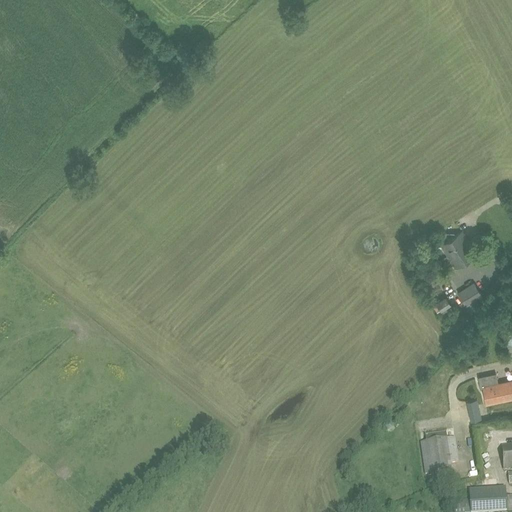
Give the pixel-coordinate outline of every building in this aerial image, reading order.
[(456,269),(477,255),(462,231),(441,245),(456,269)] [(470,312),(485,302),(489,305),(506,287),(497,278),(486,290),(488,293),(482,299),(481,297),(483,296),(473,282),(459,291),(468,306),(467,306),(470,312)] [(436,302),(441,311),(445,317),(455,311),(446,296),(436,302)] [(505,306),(483,323),(487,328),(492,323),(497,328),(509,318),(504,313),(508,310),(505,306)] [(456,361),(476,345),(470,338),(462,344),(463,345),(451,355),(456,361)] [(483,387),(487,403),(511,398),(511,381),(495,385),(492,374),(478,377),(480,388),(483,387)] [(481,419),(476,397),(468,399),(473,420),(481,419)] [(458,462),(456,448),(455,438),(447,439),(445,432),(425,434),(426,442),(420,443),(425,475),(435,473),(436,478),(446,477),(445,472),(452,471),(450,464),(458,462)] [(511,444),(501,445),(502,456),(504,471),(511,469),(511,444)] [(487,511),(511,510),(511,502),(511,497),(505,497),(505,493),(469,495),(470,502),(451,503),(451,511),(487,511)]
